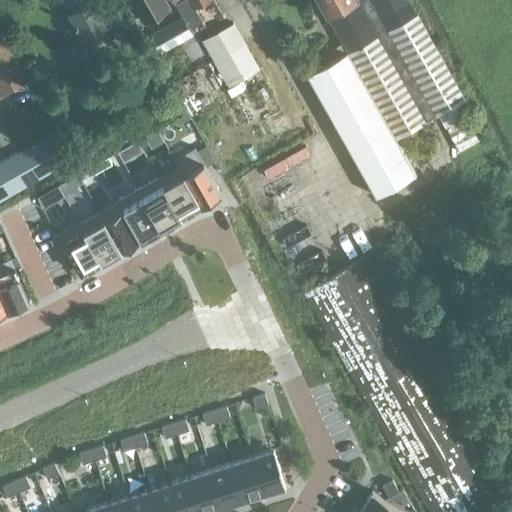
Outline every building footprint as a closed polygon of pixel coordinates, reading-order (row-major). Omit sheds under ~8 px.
[(74,24),(82,39),(122,17),(112,0),(88,0),(68,12),(75,24),(74,24)] [(164,0),(132,0),(145,20),(168,6),(164,0)] [(180,0),(176,3),(190,28),(203,20),(195,6),(205,0),(180,0)] [(355,0),(318,0),(327,16),(355,0)] [(355,0),(327,16),(347,50),(396,137),(467,98),(412,0),(355,0)] [(148,34),(149,35),(159,54),(194,34),(183,15),(148,34)] [(234,21),(202,39),(228,86),(260,68),(245,43),(246,42),(234,21)] [(0,92),(25,78),(0,36),(0,35),(0,92)] [(416,172),(396,137),(347,50),(306,73),(375,195),(416,172)] [(119,105),(106,113),(120,140),(121,140),(135,132),(134,132),(119,105)] [(165,117),(154,123),(157,128),(158,130),(169,124),(165,117)] [(0,199),(74,154),(77,153),(71,143),(59,124),(0,160),(0,199)] [(137,139),(130,143),(136,154),(143,150),(137,139)] [(195,146),(174,158),(200,205),(221,193),(195,146)] [(108,156),(97,162),(101,169),(112,163),(108,156)] [(177,165),(158,176),(181,216),(200,205),(174,158),(173,159),(177,165)] [(97,162),(87,168),(91,175),(101,169),(97,162)] [(158,176),(138,187),(161,227),(181,216),(158,176)] [(68,178),(58,184),(63,193),(73,187),(68,178)] [(138,187),(118,198),(141,239),(161,227),(138,187)] [(118,198),(98,209),(121,250),(141,239),(118,198)] [(98,209),(78,221),(101,261),(121,250),(98,209)] [(78,221),(58,232),(81,273),(101,261),(78,221)] [(366,253),(302,290),(428,511),(464,511),(470,509),(488,465),(379,275),(366,253)] [(0,292),(8,309),(15,306),(29,300),(10,257),(0,261),(0,292)] [(264,393),(252,397),(256,407),(268,403),(264,393)] [(226,405),(214,409),(218,419),(229,416),(226,405)] [(214,409),(202,413),(206,423),(218,419),(214,409)] [(185,418),(173,422),(177,433),(188,429),(185,418)] [(173,422),(161,426),(165,436),(177,433),(173,422)] [(144,431),(132,435),(135,446),(147,442),(144,431)] [(132,435),(120,439),(123,450),(135,446),(132,435)] [(102,445),(91,448),(94,459),(106,455),(102,445)] [(270,449),(252,455),(263,491),(284,484),(284,485),(285,485),(273,447),(272,448),(270,449)] [(91,448),(79,452),(82,463),(94,459),(91,448)] [(252,455),(231,461),(243,498),(263,491),(252,455)] [(231,461),(210,468),(222,504),(243,498),(231,461)] [(54,462),(43,467),(47,477),(59,472),(54,462)] [(210,468),(190,474),(202,511),(203,511),(222,504),(210,468)] [(190,474),(169,481),(179,511),(200,511),(202,511),(190,474)] [(25,475),(14,480),(18,490),(30,485),(25,475)] [(392,479),(382,484),(389,495),(398,489),(392,478),(392,479)] [(14,480),(2,485),(7,495),(18,490),(14,480)] [(179,511),(169,481),(149,488),(156,511),(179,511)] [(156,511),(149,488),(128,494),(133,511),(156,511)] [(371,491),(360,509),(364,511),(403,511),(404,511),(405,511),(372,490),(371,491)] [(133,511),(128,494),(108,501),(111,511),(133,511)] [(87,507),(86,507),(87,511),(111,511),(108,501),(89,507),(87,507)] [(75,511),(71,502),(52,510),(52,511),(76,511),(75,511)]
